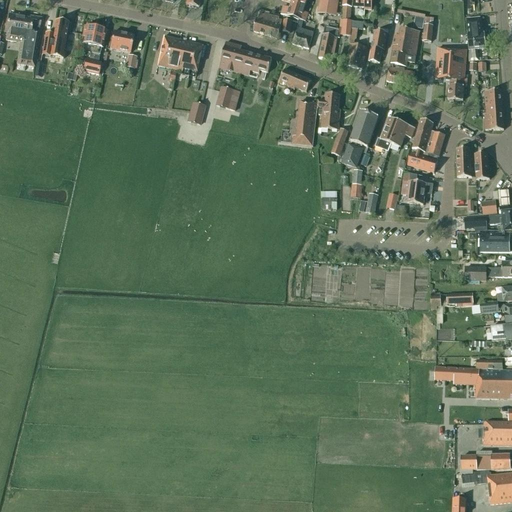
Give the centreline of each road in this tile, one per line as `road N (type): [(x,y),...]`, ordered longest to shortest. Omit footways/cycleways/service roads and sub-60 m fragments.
road 1 (tertiary): [(499,155),(420,106),(245,40),(59,0)]
road 2 (residential): [(498,0),(509,140),(499,155)]
